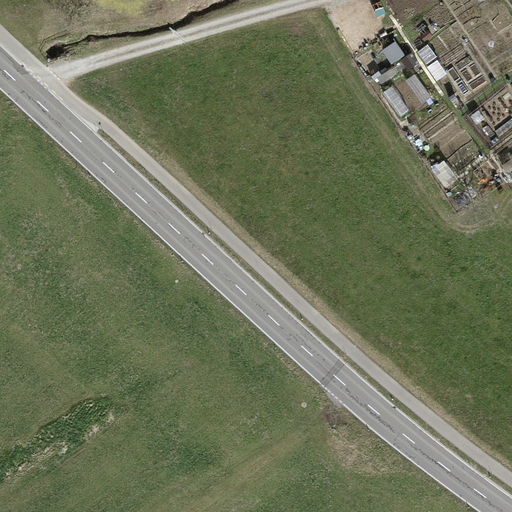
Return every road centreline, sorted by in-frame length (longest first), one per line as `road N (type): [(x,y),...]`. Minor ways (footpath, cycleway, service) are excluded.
road 1 (secondary): [(0,66),(349,389),(505,511)]
road 2 (track): [(29,93),(74,67),(314,0)]
